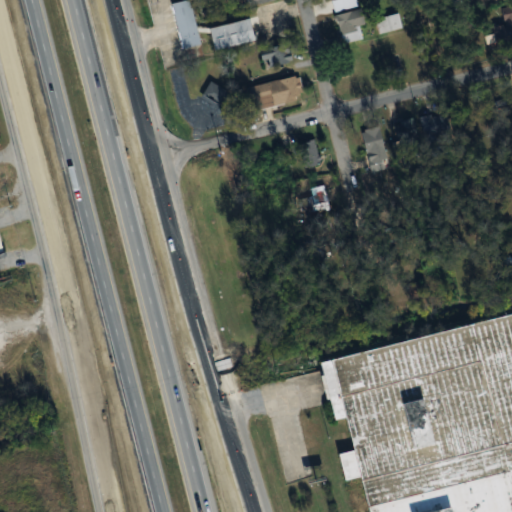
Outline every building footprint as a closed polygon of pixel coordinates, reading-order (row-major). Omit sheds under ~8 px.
[(184,0),(171,4),(183,49),(200,44),(188,0),(184,0)] [(277,0),(247,0),(249,8),(277,0)] [(364,40),(361,27),(368,25),(364,9),(336,16),(344,45),(364,40)] [(404,12),(378,19),(382,34),(408,27),(404,12)] [(209,28),(215,51),(255,41),(249,18),(209,28)] [(511,39),(511,23),(498,23),(498,40),(511,39)] [(259,51),(261,60),(269,58),(271,66),(292,60),(288,43),(259,51)] [(248,88),(254,112),(297,101),(296,96),(300,95),(299,93),(302,92),(299,77),(295,78),(294,76),(248,88)] [(210,81),(201,96),(221,107),(229,93),(210,81)] [(506,104),(502,98),(492,103),(495,110),(506,104)] [(453,134),(446,111),(420,119),(427,141),(453,134)] [(394,124),(399,150),(421,146),(416,119),(394,124)] [(390,150),(380,127),(363,134),(372,157),(390,150)] [(511,511),(511,312),(314,363),(330,425),(344,422),(352,455),(337,459),(344,485),(359,481),(366,511),(511,511)]
